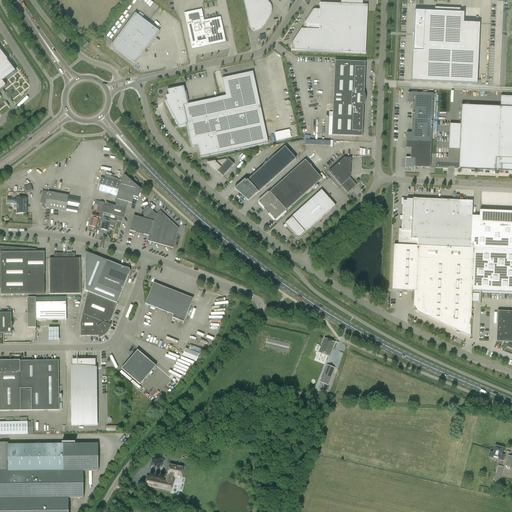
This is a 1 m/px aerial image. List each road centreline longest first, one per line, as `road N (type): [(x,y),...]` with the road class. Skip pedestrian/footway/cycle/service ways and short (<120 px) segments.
road 1 (primary): [(511,401),(374,340),(287,288),(143,164)]
road 2 (unclassified): [(261,306),(130,458),(99,511)]
road 3 (unclassified): [(298,260),(176,158),(154,132),(138,80)]
road 4 (unclassified): [(511,371),(394,320),(298,260)]
road 5 (unclassified): [(0,347),(111,342),(151,256)]
road 6 (unclassified): [(138,80),(263,50),(300,0)]
road 7 (unclassified): [(376,178),(386,0)]
road 8 (unclassified): [(151,256),(82,238),(0,232)]
road 9 (unclassified): [(376,178),(511,184)]
road 10 (unclassified): [(261,306),(151,256)]
road 11 (unclassified): [(119,81),(82,56),(31,0)]
road 12 (unclassified): [(0,122),(34,82),(0,24)]
